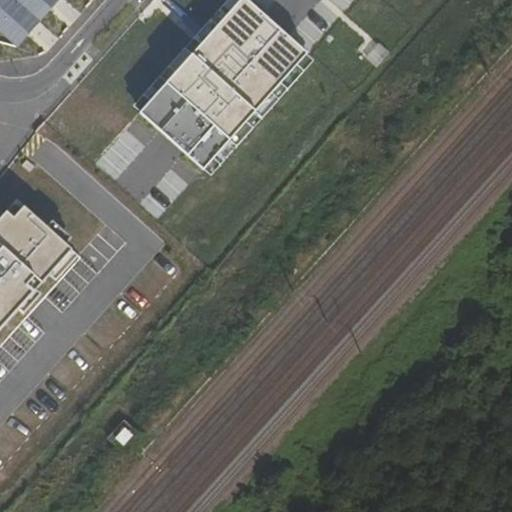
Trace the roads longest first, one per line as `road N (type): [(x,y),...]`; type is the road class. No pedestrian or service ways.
road 1 (unknown): [(124,196),(299,0)]
road 2 (residential): [(120,0),(55,72),(30,86),(0,86)]
